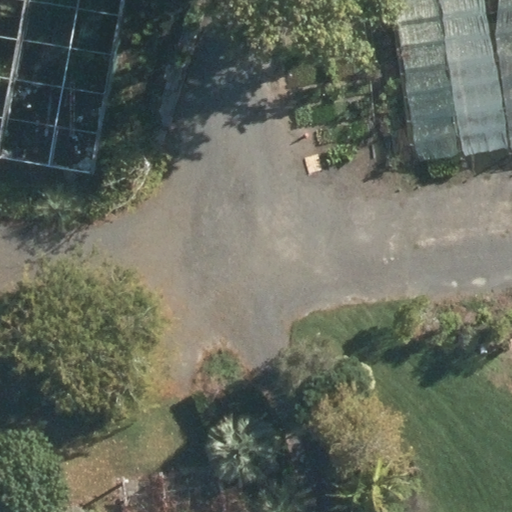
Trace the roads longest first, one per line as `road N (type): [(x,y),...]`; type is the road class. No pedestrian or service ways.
road 1 (track): [(511,258),(398,277),(178,259),(0,283)]
road 2 (track): [(270,0),(178,259)]
